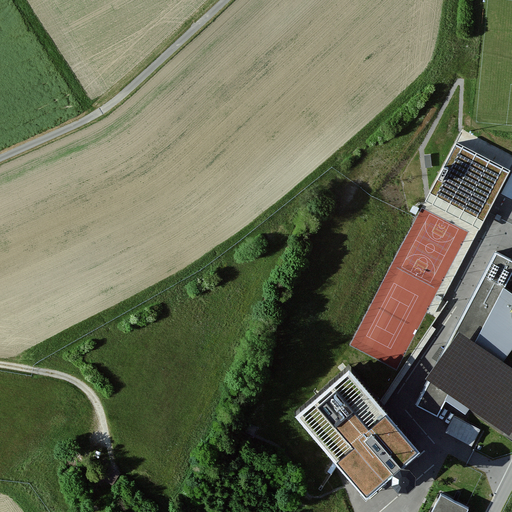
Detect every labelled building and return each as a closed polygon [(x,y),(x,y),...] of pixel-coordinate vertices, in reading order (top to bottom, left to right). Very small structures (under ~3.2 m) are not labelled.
[(509,171),(457,144),(429,197),(482,224),(509,171)] [(426,379),(428,381),(416,405),(437,416),(445,401),(466,415),(469,409),(511,441),(511,368),(502,363),(511,349),(511,294),(504,289),(511,273),(511,261),(495,253),(426,379)] [(349,367),(294,414),(365,502),(421,454),(349,367)] [(474,443),(483,426),(454,412),(446,430),(474,443)] [(409,470),(401,470),(392,477),(391,486),(398,493),(407,495),(415,488),(416,478),(409,470)] [(472,511),(475,508),(445,494),(435,511),(472,511)]
